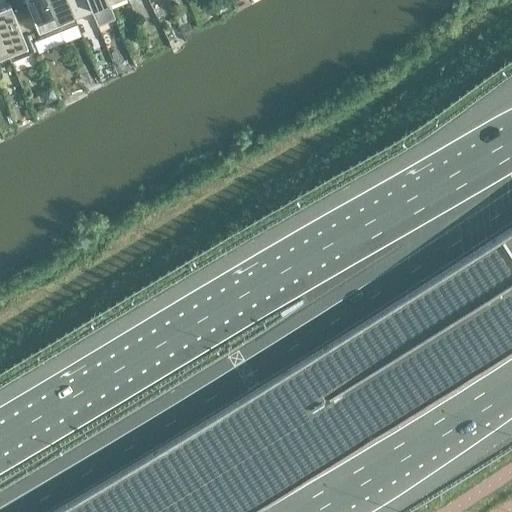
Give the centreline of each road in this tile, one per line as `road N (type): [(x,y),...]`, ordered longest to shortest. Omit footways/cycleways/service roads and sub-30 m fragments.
road 1 (motorway): [(511,142),(0,439)]
road 2 (motorway): [(511,206),(22,511)]
road 3 (motorway): [(95,511),(511,254)]
road 4 (motorway): [(172,511),(511,300)]
road 5 (motorway): [(302,511),(511,383)]
